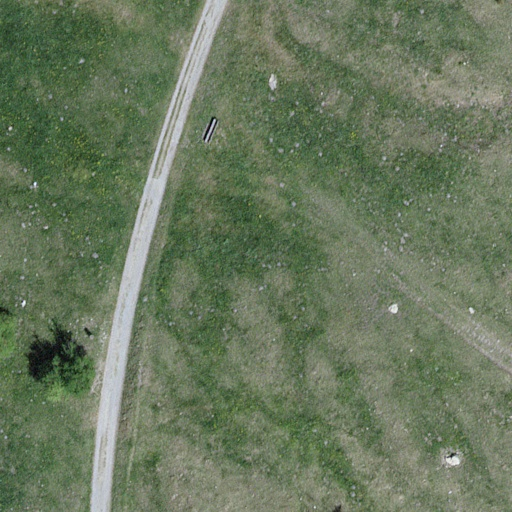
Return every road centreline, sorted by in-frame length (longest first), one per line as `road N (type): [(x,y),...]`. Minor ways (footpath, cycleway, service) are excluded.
road 1 (track): [(154,190),(108,411),(100,511)]
road 2 (track): [(154,190),(219,0)]
